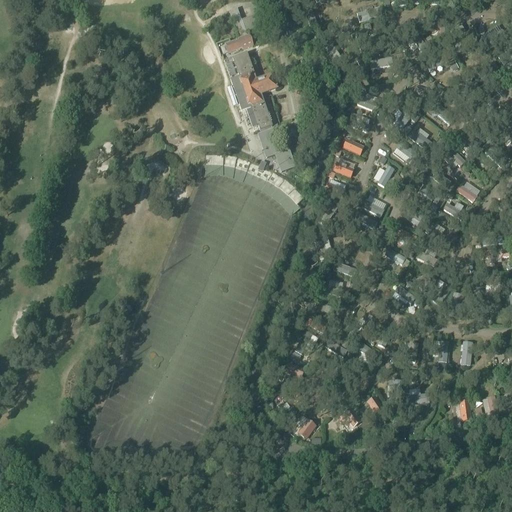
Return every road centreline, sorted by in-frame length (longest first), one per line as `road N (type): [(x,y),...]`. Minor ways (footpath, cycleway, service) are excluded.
road 1 (residential): [(511,426),(342,455),(308,452),(260,407),(253,373),(259,343),(336,118),(327,67),(309,42),(277,22),(273,0)]
road 2 (track): [(511,28),(426,19),(408,25),(400,40),(418,77),(469,122)]
road 3 (track): [(342,238),(398,99),(418,77)]
road 4 (track): [(429,326),(422,375),(486,370),(496,332)]
